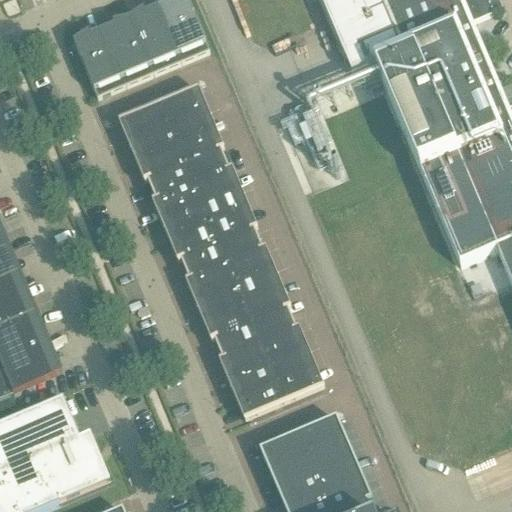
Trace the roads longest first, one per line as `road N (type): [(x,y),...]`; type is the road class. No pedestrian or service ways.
road 1 (unclassified): [(246,511),(44,27)]
road 2 (unclassified): [(154,511),(0,145)]
